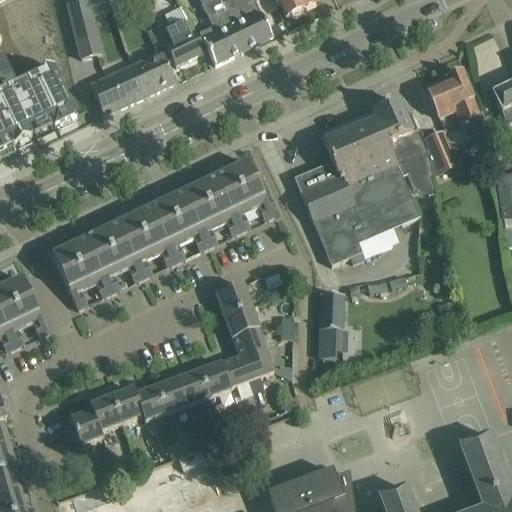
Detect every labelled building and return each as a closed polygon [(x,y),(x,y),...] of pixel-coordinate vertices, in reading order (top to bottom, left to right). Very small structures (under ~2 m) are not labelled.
[(107,0),(101,0),(67,8),(68,9),(81,64),(103,58),(94,22),(111,18),(107,0)] [(198,0),(213,30),(199,37),(215,69),(244,55),(268,44),(288,34),(271,0),(198,0)] [(276,0),(278,3),(286,21),(292,18),(294,21),(298,21),(301,20),(303,17),(303,13),(304,13),(304,12),(317,6),(314,0),(276,0)] [(158,33),(160,39),(166,50),(175,70),(205,56),(189,24),(188,24),(182,10),(165,17),(170,27),(158,33)] [(476,58),(497,53),(494,41),(474,46),(476,58)] [(162,57),(133,70),(136,76),(136,75),(148,100),(176,87),(168,69),(162,57)] [(511,60),(511,61),(511,86),(492,96),(502,116),(503,115),(508,127),(511,125),(511,60)] [(0,155),(13,149),(13,150),(32,141),(55,129),(55,130),(74,121),(74,120),(77,119),(53,70),(35,79),(36,81),(32,83),(35,88),(18,95),(10,79),(2,62),(0,63),(0,90),(5,102),(0,104),(0,155)] [(136,76),(133,70),(90,89),(104,120),(148,100),(136,75),(136,76)] [(473,103),(474,102),(462,75),(447,81),(447,83),(427,92),(439,122),(455,115),(467,144),(486,136),(483,116),(479,117),(473,103)] [(399,104),(373,115),(377,124),(376,124),(402,181),(409,178),(415,192),(429,199),(437,198),(433,182),(428,158),(426,154),(410,118),(405,120),(399,104)] [(332,167),(294,183),(301,198),(332,270),(351,262),(354,269),(366,264),(365,261),(399,247),(393,232),(420,221),(408,193),(402,181),(376,124),(377,124),(373,115),(320,138),(324,147),(332,167)] [(430,152),(426,154),(428,158),(433,182),(440,179),(435,167),(453,160),(442,135),(426,142),(430,152)] [(248,166),(215,181),(241,236),(250,232),(241,211),(255,205),(265,225),(274,221),(248,166)] [(511,177),(494,181),(502,224),(503,224),(511,224),(511,177)] [(215,181),(182,197),(209,252),(218,247),(208,227),(222,220),(232,241),(241,236),(215,181)] [(182,197),(150,212),(176,267),(186,263),(176,243),(190,236),(200,256),(209,252),(182,197)] [(150,212),(117,228),(144,283),(153,278),(143,258),(158,251),(167,272),(176,267),(150,212)] [(511,224),(503,224),(505,234),(511,234),(511,224)] [(117,228),(85,243),(111,298),(121,294),(111,273),(125,267),(135,287),(144,283),(117,228)] [(85,243),(52,259),(78,314),(88,309),(78,289),(92,282),(102,303),(111,298),(85,243)] [(283,271),(283,282),(294,282),(294,271),(283,271)] [(390,285),(392,293),(408,289),(405,280),(390,285)] [(23,282),(0,292),(0,319),(16,353),(25,348),(15,328),(29,321),(39,341),(49,337),(23,282)] [(389,294),(388,286),(368,289),(369,297),(389,294)] [(216,299),(224,321),(252,311),(262,307),(261,302),(250,307),(243,289),(216,299)] [(322,334),(321,364),(340,364),(340,360),(348,360),(348,335),(342,335),(344,300),(344,299),(322,298),(322,300),(323,300),(322,334)] [(439,309),(443,326),(461,322),(457,305),(439,309)] [(232,343),(233,343),(258,333),(260,332),(252,311),(224,321),(232,343)] [(0,319),(0,343),(7,357),(16,353),(0,319)] [(281,333),(293,333),(293,322),(282,322),(281,333)] [(258,333),(233,343),(240,361),(274,377),(271,368),(258,333)] [(293,333),(281,333),(281,344),(292,344),(293,333)] [(240,361),(222,368),(231,393),(250,386),(262,382),(274,377),(240,361)] [(231,393),(222,368),(221,367),(200,375),(210,403),(231,396),(230,394),(231,393)] [(200,375),(179,383),(189,411),(210,403),(200,375)] [(189,411),(179,383),(157,390),(168,419),(189,411)] [(157,390),(136,398),(144,420),(143,420),(146,427),(168,419),(157,390)] [(134,393),(112,401),(122,428),(143,420),(144,420),(136,398),(134,393)] [(90,409),(92,415),(102,442),(103,441),(101,436),(122,428),(112,401),(90,409)] [(280,405),(284,416),(295,412),(291,402),(280,405)] [(102,442),(92,415),(71,423),(73,430),(65,432),(71,447),(78,444),(81,450),(99,443),(102,442)] [(224,438),(245,431),(242,420),(219,427),(224,438)] [(126,427),(132,444),(145,439),(139,423),(126,427)] [(0,427),(0,451),(10,448),(4,426),(0,427)] [(224,438),(219,427),(209,431),(213,442),(224,438)] [(178,448),(174,437),(161,441),(166,453),(168,452),(173,450),(178,448)] [(511,511),(511,493),(491,438),(459,450),(482,511),(414,511),(407,491),(379,502),(382,511),(354,511),(350,478),(337,483),(334,473),(268,498),(273,511),(511,511)] [(205,453),(200,440),(178,448),(183,460),(193,456),(194,457),(205,453)] [(0,451),(0,474),(16,470),(10,448),(0,451)] [(172,464),(183,460),(178,448),(173,450),(168,452),(172,462),(171,462),(172,464)] [(194,457),(178,463),(183,476),(218,463),(213,450),(205,453),(194,457)] [(145,455),(134,459),(138,470),(149,466),(145,455)] [(128,474),(138,470),(134,459),(124,463),(128,474)] [(0,498),(20,493),(23,492),(16,470),(0,474),(0,498)] [(0,511),(25,511),(20,493),(0,498),(0,511)]
